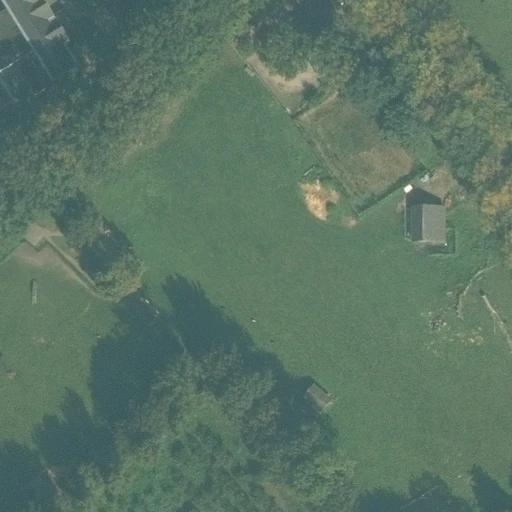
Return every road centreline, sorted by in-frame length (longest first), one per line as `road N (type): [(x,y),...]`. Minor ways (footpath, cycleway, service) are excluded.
road 1 (residential): [(229,0),(0,203)]
road 2 (track): [(385,0),(511,191)]
